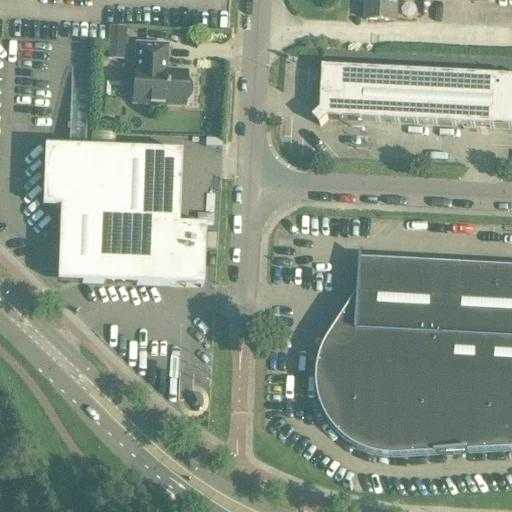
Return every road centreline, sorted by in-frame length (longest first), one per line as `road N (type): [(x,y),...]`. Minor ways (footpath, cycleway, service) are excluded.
road 1 (unknown): [(10,124),(169,120),(206,130),(213,314)]
road 2 (tertiary): [(269,511),(188,468),(0,286)]
road 3 (tertiary): [(0,329),(147,470),(207,511)]
road 4 (unclassified): [(511,195),(251,182)]
road 5 (unclassified): [(260,0),(251,182)]
road 6 (unclassified): [(251,182),(245,336)]
